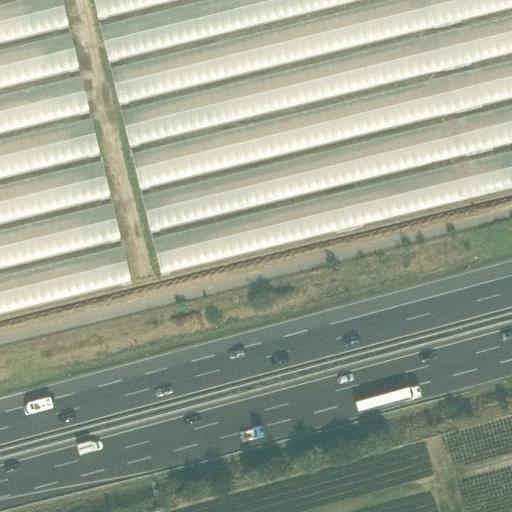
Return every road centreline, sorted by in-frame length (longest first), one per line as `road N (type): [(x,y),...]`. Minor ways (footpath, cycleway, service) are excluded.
road 1 (motorway): [(0,478),(511,341)]
road 2 (motorway): [(511,290),(0,426)]
road 3 (track): [(0,338),(511,214)]
